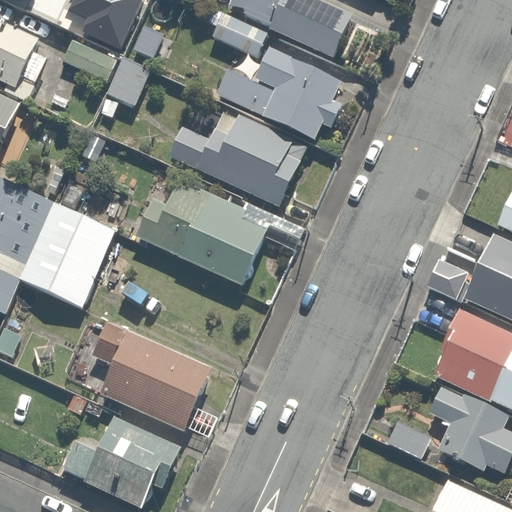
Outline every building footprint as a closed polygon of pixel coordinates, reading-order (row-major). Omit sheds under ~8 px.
[(331,60),(348,23),(296,0),(245,0),(237,19),(331,60)] [(222,18),(211,44),(258,64),(269,39),(222,18)] [(42,43),(0,22),(0,83),(10,88),(7,94),(29,105),(50,62),(36,56),(42,43)] [(119,63),(74,43),(65,64),(109,85),(119,63)] [(227,73),(215,99),(317,147),(345,88),(270,53),(255,86),(227,73)] [(0,144),(9,125),(0,120),(0,107),(3,100),(0,98),(0,144)] [(209,144),(179,130),(165,161),(280,213),(308,151),(238,119),(228,141),(214,135),(209,144)] [(0,272),(23,283),(58,206),(0,179),(0,272)] [(245,217),(180,187),(170,210),(154,202),(136,241),(238,289),(262,237),(240,227),(245,217)] [(511,199),(497,229),(511,236),(511,199)] [(58,206),(23,283),(85,312),(119,235),(58,206)] [(511,247),(491,238),(460,304),(511,328),(511,247)] [(23,283),(0,272),(0,314),(7,318),(23,283)] [(511,340),(459,317),(430,382),(511,418),(511,340)] [(116,369),(103,399),(187,436),(189,431),(198,411),(216,372),(109,326),(94,360),(116,369)] [(23,339),(6,332),(0,345),(0,353),(14,360),(23,339)] [(447,428),(435,456),(485,478),(489,468),(509,477),(511,471),(511,424),(440,393),(428,420),(447,428)] [(198,411),(189,431),(211,441),(221,421),(198,411)] [(400,419),(386,448),(422,465),(436,436),(400,419)] [(88,482),(87,486),(144,511),(145,511),(156,489),(165,493),(184,452),(117,421),(101,455),(79,445),(66,472),(88,482)] [(500,511),(448,488),(437,511),(500,511)]
